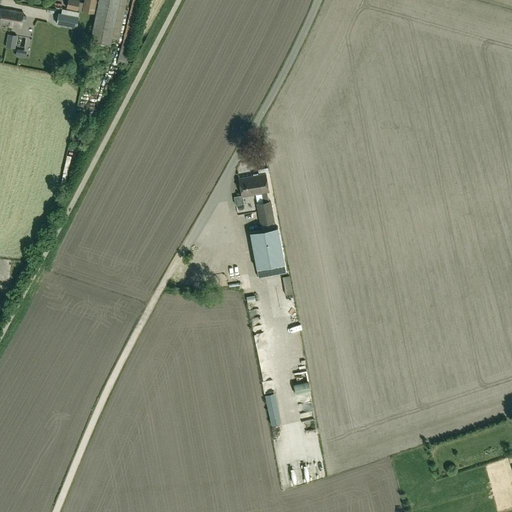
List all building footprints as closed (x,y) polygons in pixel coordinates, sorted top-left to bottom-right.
[(95,14),(97,0),(83,0),(82,11),(95,14)] [(98,0),(90,41),(110,45),(119,0),(98,0)] [(136,36),(142,6),(138,5),(131,35),(136,36)] [(0,23),(20,27),(21,21),(25,21),(26,17),(22,16),(23,13),(0,9),(0,23)] [(58,13),(56,23),(76,27),(78,12),(62,9),(62,14),(58,13)] [(6,47),(14,48),(16,36),(8,35),(6,47)] [(255,187),(267,184),(265,174),(239,179),(240,188),(255,185),(255,187)] [(255,185),(240,188),(242,197),(261,193),(263,203),(257,204),(261,224),(274,222),(270,202),(269,202),(267,192),(269,192),(267,184),(255,187),(255,185)] [(241,196),(234,197),(235,206),(243,204),(241,196)] [(257,231),(265,271),(285,268),(278,227),(257,231)] [(15,266),(0,265),(0,272),(15,273),(15,266)] [(292,294),(289,275),(282,277),(285,295),(292,294)] [(273,393),(279,423),(288,421),(282,391),(273,393)]
